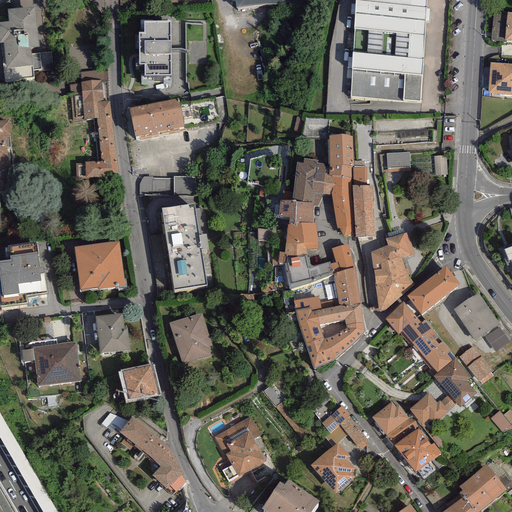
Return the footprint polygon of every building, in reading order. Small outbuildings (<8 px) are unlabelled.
[(233,0),(235,9),(299,0),(298,0),(233,0)] [(423,8),(353,6),(350,96),(421,97),(423,8)] [(38,14),(10,16),(11,29),(0,30),(5,85),(36,82),(33,54),(42,53),(38,14)] [(177,92),(176,22),(137,22),(137,35),(133,35),(133,71),(138,70),(138,92),(177,92)] [(511,62),(491,61),(488,92),(511,93),(511,62)] [(103,165),(87,166),(88,181),(120,180),(112,105),(104,105),(103,84),(83,85),(85,122),(101,121),(103,165)] [(177,108),(126,117),(131,143),(182,133),(177,108)] [(325,135),(327,118),(304,115),(302,132),(325,135)] [(13,127),(0,128),(0,197),(12,196),(7,144),(15,144),(13,127)] [(352,238),(349,138),(325,139),(327,176),(322,176),(318,196),(330,196),(338,238),(352,238)] [(445,152),(433,152),(433,172),(446,171),(445,152)] [(409,169),(408,154),(385,155),(386,170),(409,169)] [(316,164),(295,161),(288,208),(310,207),(312,197),(318,196),(322,176),(315,176),(316,164)] [(364,165),(351,166),(354,241),(373,241),(371,190),(365,191),(364,165)] [(194,178),(140,179),(140,196),(195,196),(194,178)] [(311,230),(310,207),(288,208),(274,208),(275,226),(285,225),(285,231),(311,230)] [(192,210),(157,215),(169,297),(204,291),(192,210)] [(314,230),(311,230),(285,231),(283,268),(303,262),(305,262),(305,252),(315,252),(314,230)] [(368,258),(377,318),(413,290),(399,263),(412,258),(404,236),(383,244),(385,250),(368,258)] [(117,246),(72,254),(79,296),(124,288),(117,246)] [(333,264),(328,266),(331,278),(353,272),(346,247),(329,252),(333,264)] [(511,282),(511,249),(509,250),(510,253),(499,257),(505,271),(507,270),(511,282)] [(46,299),(40,250),(13,253),(14,268),(0,269),(0,313),(29,310),(28,301),(46,299)] [(283,268),(289,290),(331,278),(328,266),(306,272),(303,262),(283,268)] [(297,336),(310,378),(332,370),(351,350),(362,336),(353,272),(331,278),(336,312),(321,315),(318,298),(290,305),(297,336)] [(443,275),(406,304),(419,321),(457,292),(443,275)] [(498,329),(477,297),(452,314),(473,346),(481,341),(496,330),(498,329)] [(419,328),(403,308),(384,326),(396,342),(401,338),(434,381),(450,368),(443,359),(448,355),(441,346),(436,350),(426,337),(431,333),(424,324),(419,328)] [(200,316),(166,327),(179,368),(214,357),(200,316)] [(124,320),(99,323),(103,358),(132,355),(129,332),(126,333),(124,320)] [(507,345),(496,330),(481,341),(491,356),(507,345)] [(83,385),(78,346),(26,352),(27,366),(38,364),(41,390),(83,385)] [(472,348),(457,360),(479,388),(494,377),(472,348)] [(455,364),(450,368),(434,381),(431,383),(457,416),(476,402),(466,389),(472,385),(455,364)] [(148,374),(120,381),(127,410),(155,402),(148,374)] [(406,420),(420,435),(427,429),(431,433),(446,421),(437,410),(434,413),(426,403),(406,420)] [(499,414),(488,422),(499,437),(511,428),(510,426),(511,424),(511,415),(510,412),(502,417),(499,414)] [(365,443),(364,442),(335,413),(318,429),(326,438),(322,441),(330,449),(343,437),(355,450),(357,452),(358,453),(360,453),(362,453),(364,452),(366,451),(366,449),(367,447),(366,445),(365,443)] [(389,413),(369,428),(390,454),(415,434),(410,428),(407,430),(395,415),(392,417),(389,413)] [(265,466),(245,432),(256,426),(249,415),(210,438),(236,483),(265,466)] [(131,421),(119,437),(159,468),(160,472),(152,482),(167,493),(169,490),(172,494),(183,486),(180,480),(181,479),(171,453),(131,421)] [(392,456),(412,482),(435,465),(414,439),(392,456)] [(332,454),(306,478),(332,507),(351,490),(346,485),(351,481),(342,471),(345,468),(332,454)] [(485,474),(454,497),(463,509),(465,511),(488,511),(505,500),(485,474)] [(276,503),(270,511),(302,511),(286,501),(282,507),(276,503)]
